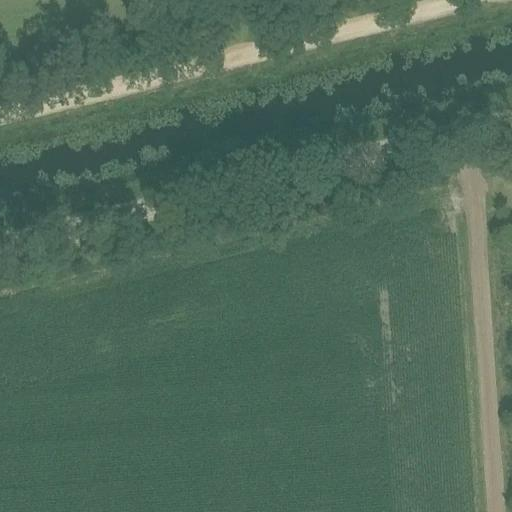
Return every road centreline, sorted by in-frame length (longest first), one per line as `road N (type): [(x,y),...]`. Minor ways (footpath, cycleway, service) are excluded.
road 1 (track): [(0,250),(469,136),(495,511)]
road 2 (track): [(441,0),(0,106)]
